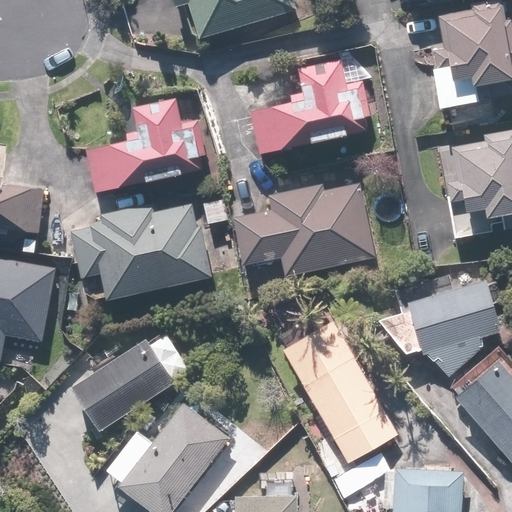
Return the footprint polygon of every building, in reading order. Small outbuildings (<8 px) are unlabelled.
[(167,0),(172,11),(184,7),(195,40),(293,8),(290,0),(167,0)] [(469,6),(470,12),(436,18),(442,51),(431,53),(434,72),(429,73),(434,100),(436,113),(475,106),(473,94),(484,92),(483,89),(510,84),(498,16),(503,15),(500,0),(469,6)] [(246,108),(259,158),(367,131),(356,84),(347,86),(341,61),(294,73),(299,95),(246,108)] [(85,150),(94,194),(199,173),(191,129),(179,131),(173,102),(125,112),(130,141),(85,150)] [(482,139),(467,142),(434,148),(451,242),(490,235),(489,227),(498,225),(500,234),(511,231),(511,132),(482,138),(482,139)] [(231,221),(242,267),(278,258),(283,279),(373,258),(353,177),(266,197),(269,211),(231,221)] [(0,231),(39,236),(44,193),(0,187),(0,231)] [(231,221),(225,197),(156,214),(153,204),(67,225),(82,283),(98,279),(104,304),(210,278),(198,229),(231,221)] [(54,270),(0,261),(0,364),(5,337),(43,343),(54,270)] [(416,354),(420,353),(447,377),(480,347),(478,337),(496,332),(481,280),(402,302),(416,354)] [(395,433),(331,321),(278,352),(343,463),(395,433)] [(95,432),(188,373),(163,334),(70,393),(95,432)] [(511,382),(493,361),(452,398),(511,464),(511,382)] [(150,511),(168,511),(227,439),(182,403),(150,444),(135,432),(101,473),(150,511)] [(367,461),(337,478),(348,496),(378,478),(367,461)] [(458,511),(459,471),(390,469),(388,511),(458,511)] [(294,511),(295,499),(229,499),(229,511),(294,511)]
